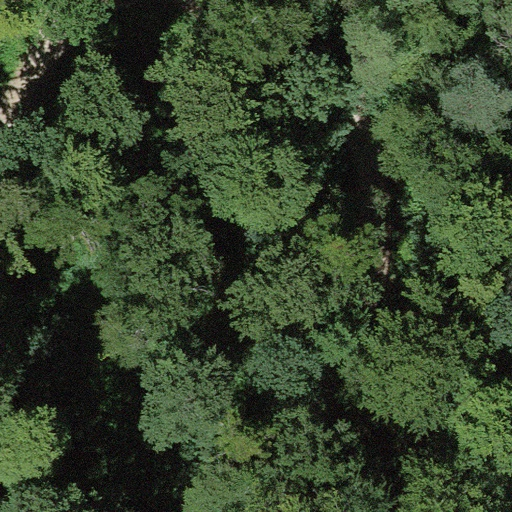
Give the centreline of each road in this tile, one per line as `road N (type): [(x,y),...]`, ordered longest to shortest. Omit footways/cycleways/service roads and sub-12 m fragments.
road 1 (track): [(285,511),(303,485),(352,320),(355,241),(336,129),(294,39),(261,0)]
road 2 (track): [(103,0),(0,224)]
